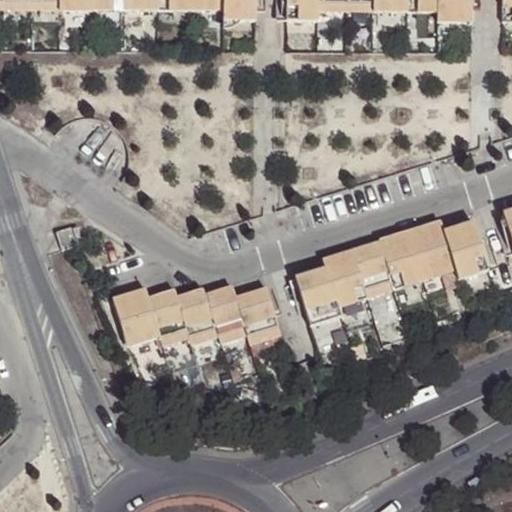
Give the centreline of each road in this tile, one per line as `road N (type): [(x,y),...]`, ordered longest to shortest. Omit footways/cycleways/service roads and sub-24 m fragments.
road 1 (tertiary): [(511,365),(332,448),(236,479)]
road 2 (residential): [(35,294),(93,511)]
road 3 (residential): [(142,483),(35,294)]
road 4 (tertiary): [(378,511),(511,435)]
